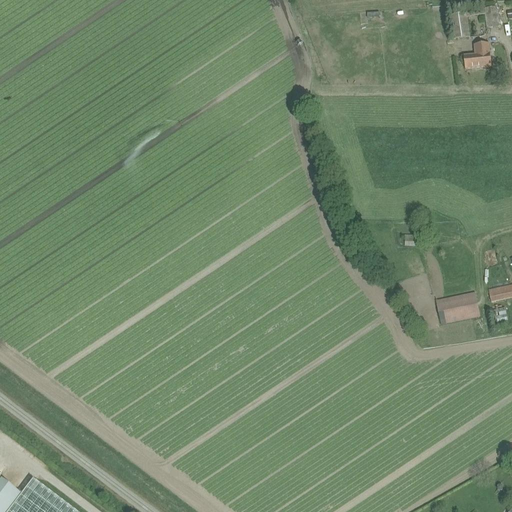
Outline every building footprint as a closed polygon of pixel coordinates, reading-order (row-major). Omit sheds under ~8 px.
[(484,10),(485,15),(487,29),(499,27),(497,7),(484,9),(484,10)] [(470,37),(467,18),(466,13),(450,15),(454,40),(470,37)] [(479,45),(474,46),(475,56),(464,56),(465,70),(482,69),(492,67),(489,44),(479,45)] [(417,248),(417,236),(404,236),(405,248),(417,248)] [(511,299),(511,285),(489,291),(491,304),(511,299)] [(480,318),(475,294),(436,302),(441,327),(480,318)] [(497,323),(508,321),(506,309),(494,311),(497,323)] [(75,511),(33,480),(8,511),(75,511)]
